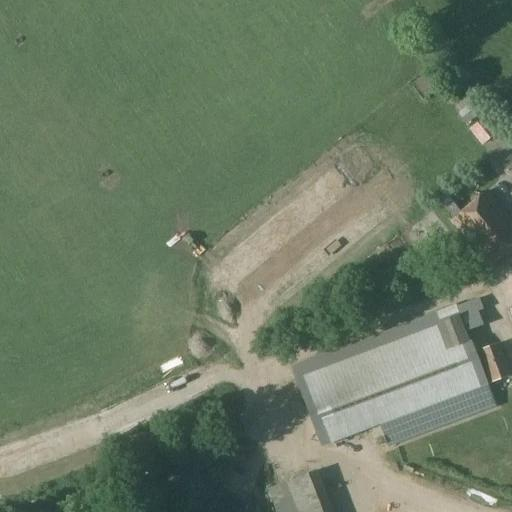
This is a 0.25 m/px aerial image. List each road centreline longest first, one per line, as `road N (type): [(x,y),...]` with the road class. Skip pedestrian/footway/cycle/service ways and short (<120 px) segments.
road 1 (track): [(57,450),(214,378),(260,373),(511,281)]
road 2 (track): [(260,373),(250,426),(165,494),(155,511)]
